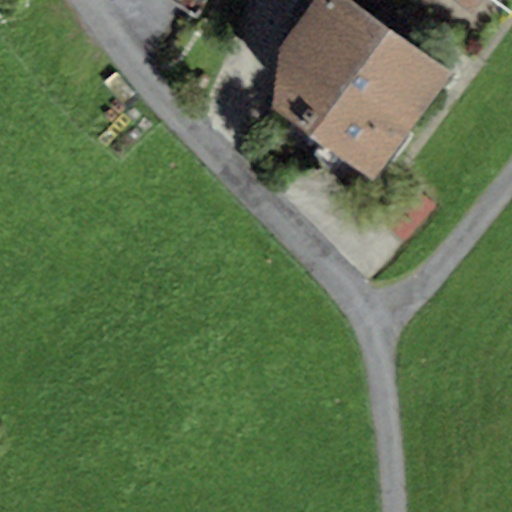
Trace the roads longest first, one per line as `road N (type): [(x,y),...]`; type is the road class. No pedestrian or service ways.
road 1 (residential): [(364,318),(322,260),(190,129),(87,0)]
road 2 (track): [(511,172),(421,286),(364,318)]
road 3 (track): [(393,511),(385,400),(364,318)]
